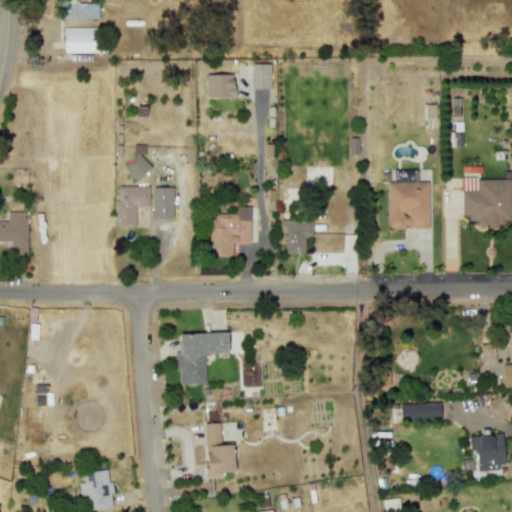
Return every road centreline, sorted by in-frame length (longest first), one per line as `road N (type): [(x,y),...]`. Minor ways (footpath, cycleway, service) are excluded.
road 1 (residential): [(511,288),(0,290)]
road 2 (residential): [(154,511),(141,291)]
